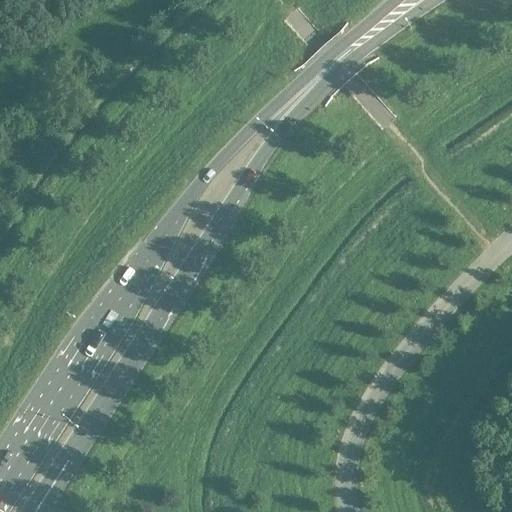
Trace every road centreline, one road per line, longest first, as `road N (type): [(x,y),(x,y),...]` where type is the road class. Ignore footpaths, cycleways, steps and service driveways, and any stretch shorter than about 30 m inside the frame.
road 1 (secondary): [(36,506),(269,144),(362,53),(437,0)]
road 2 (secondary): [(398,0),(259,120),(200,185),(0,473)]
road 3 (unclassified): [(351,511),(346,478),(362,413),(397,359),(511,239)]
road 4 (unknown): [(439,511),(429,498),(437,445),(511,356)]
road 5 (unknown): [(511,250),(391,127)]
road 6 (unknown): [(280,0),(391,127)]
